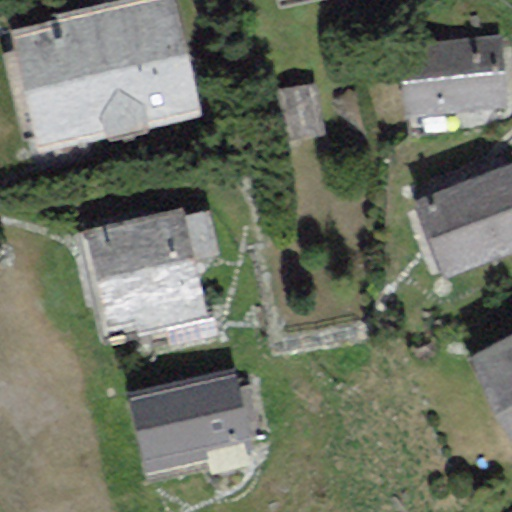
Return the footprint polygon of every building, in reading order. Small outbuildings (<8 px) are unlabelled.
[(0,0),(0,14),(68,0),(93,0),(95,6),(123,0),(0,0)] [(168,0),(164,0),(1,35),(29,166),(196,131),(168,0)] [(398,125),(506,112),(498,43),(390,55),(398,125)] [(311,97),(277,101),(283,147),(317,142),(311,97)] [(511,173),(511,171),(405,211),(433,285),(511,255),(511,173)] [(176,221),(75,241),(99,347),(202,327),(193,285),(219,280),(208,222),(178,229),(176,221)] [(511,339),(459,367),(511,469),(511,339)] [(231,379),(120,401),(138,488),(249,466),(231,379)]
